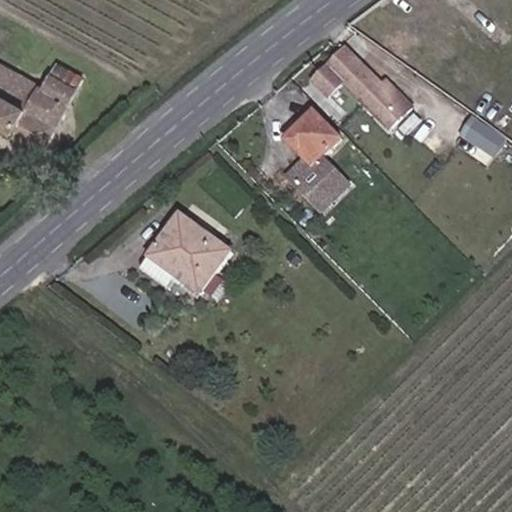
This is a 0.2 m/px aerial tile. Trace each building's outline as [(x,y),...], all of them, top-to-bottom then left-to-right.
[(0,122),(46,148),(89,73),(61,58),(47,82),(33,74),(38,63),(0,43),(0,122)] [(342,83),(400,134),(418,114),(391,88),(387,92),(344,54),(309,88),(324,101),(342,83)] [(336,139),(310,113),(281,143),(301,162),(308,170),(291,187),(317,213),(344,185),(317,159),(336,139)] [(477,115),(463,136),(498,158),(511,137),(477,115)] [(291,187),(308,170),(301,162),(284,180),(291,187)] [(204,274),(221,284),(248,242),(195,208),(166,250),(204,274)] [(195,287),(204,274),(166,250),(158,263),(195,287)]
